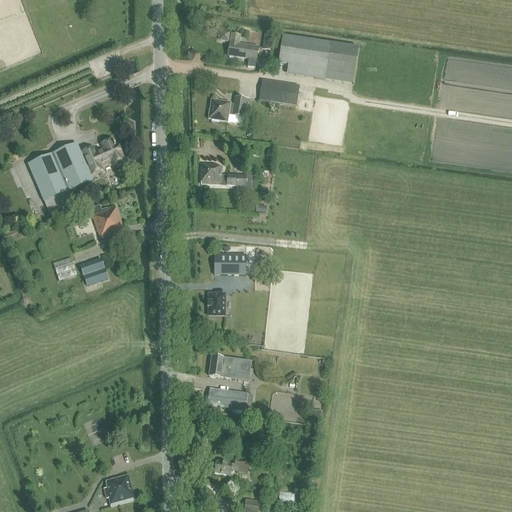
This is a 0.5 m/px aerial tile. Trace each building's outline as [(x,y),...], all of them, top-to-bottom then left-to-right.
[(228,40),(230,41),(231,36),(229,36),(229,34),(220,32),(220,34),(219,38),(222,41),(228,42),(228,40)] [(265,32),(262,48),(270,50),(273,34),(265,32)] [(231,35),(231,36),(230,41),(228,57),(248,60),(247,68),(255,69),(258,48),(238,45),(239,36),(231,35)] [(282,38),(278,65),(288,66),(326,72),(330,45),(282,38)] [(259,101),(296,107),(299,87),(262,81),(259,101)] [(230,104),(211,101),(208,120),(227,123),(228,115),(232,116),(243,118),(246,99),(235,98),(234,106),(230,106),(230,104)] [(82,157),(88,171),(90,170),(92,175),(102,171),(100,166),(112,161),(114,166),(116,165),(118,166),(121,164),(122,163),(124,161),(122,156),(121,153),(122,151),(120,148),(119,147),(117,145),(115,146),(115,144),(114,144),(112,140),(102,145),(104,150),(94,154),(94,152),(92,149),(83,153),(84,156),(82,157)] [(82,157),(77,145),(28,165),(44,203),(92,181),(88,171),(82,157)] [(201,165),(200,185),(236,187),(236,190),(244,191),(245,177),(227,175),(227,176),(221,176),(222,168),(216,167),(216,165),(201,165)] [(99,205),(89,209),(91,215),(100,239),(122,231),(120,225),(122,224),(115,206),(101,211),(99,205)] [(214,256),(214,276),(246,276),(246,256),(214,256)] [(70,258),(52,264),(57,281),(76,275),(70,258)] [(101,259),(80,267),(87,287),(108,280),(101,259)] [(224,292),(207,293),(207,301),(207,307),(208,315),(224,314),(224,292)] [(247,389),(251,363),(211,358),(208,377),(235,380),(234,387),(247,389)] [(210,390),(208,406),(244,411),(246,395),(210,390)] [(215,464),(214,475),(229,477),(230,472),(247,474),(248,466),(234,464),(234,467),(215,464)] [(108,489),(104,490),(107,500),(108,499),(111,508),(135,501),(128,476),(106,482),(108,489)] [(244,511),(257,511),(258,503),(246,501),(244,511)]
